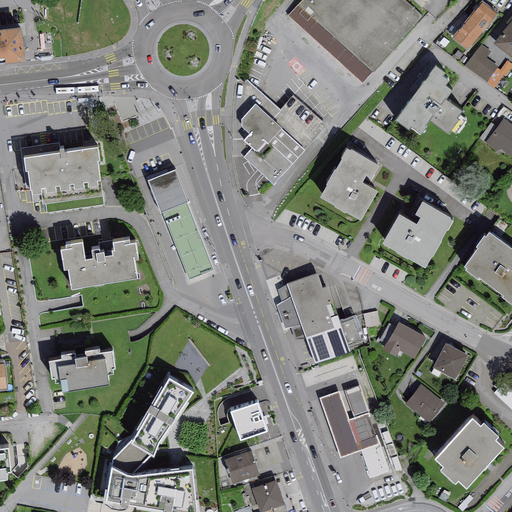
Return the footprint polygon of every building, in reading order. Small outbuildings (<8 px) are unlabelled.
[(423,18),(403,0),(302,0),(287,17),(362,85),(423,18)] [(472,51),(500,16),(485,4),(457,39),(472,51)] [(511,28),(499,44),(511,54),(511,28)] [(0,66),(25,63),(21,30),(0,32),(0,66)] [(479,53),(469,67),(491,82),(501,69),(479,53)] [(425,83),(395,124),(408,133),(411,130),(421,138),(427,130),(425,129),(429,123),(448,137),(451,133),(456,137),(466,123),(459,118),(462,115),(446,103),(452,94),(445,89),(449,84),(443,80),(445,76),(435,69),(429,78),(430,78),(426,84),(425,83)] [(254,108),(304,151),(327,124),(295,96),(282,109),(250,81),(240,92),(239,123),(254,108)] [(244,159),(273,185),(304,151),(254,108),(239,123),(240,131),(248,140),(241,151),(244,159)] [(511,125),(503,119),(485,144),(497,153),(499,150),(511,158),(511,125)] [(103,145),(29,156),(36,200),(110,189),(103,145)] [(379,169),(351,153),(350,154),(347,152),(341,162),(342,162),(336,173),(335,173),(326,188),(327,189),(320,201),(336,210),(335,210),(345,216),(346,215),(360,223),(377,194),(362,186),(366,179),(371,182),(379,169)] [(175,171),(148,182),(161,214),(162,214),(187,204),(188,203),(175,171)] [(187,204),(162,214),(189,281),(213,271),(187,204)] [(450,221),(422,205),(415,218),(420,221),(417,226),(400,216),(383,247),(397,255),(396,256),(407,263),(408,262),(425,271),(432,259),(433,260),(441,245),(440,245),(446,234),(447,234),(453,225),(449,223),(450,221)] [(511,252),(489,236),(486,241),(484,239),(476,250),(478,252),(464,271),(466,272),(465,274),(477,282),(478,281),(503,299),(502,301),(511,308),(511,252)] [(70,271),(73,289),(140,280),(136,255),(140,255),(139,244),(132,245),(131,240),(113,243),(115,255),(103,257),(102,249),(94,250),(95,259),(87,260),(84,243),(67,245),(67,250),(63,250),(66,272),(70,271)] [(317,268),(286,279),(287,281),(277,287),(281,298),(276,302),(284,325),(301,321),(315,360),(366,342),(355,311),(341,316),(328,280),(322,282),(317,268)] [(379,310),(366,314),(369,326),(382,323),(379,310)] [(426,332),(398,317),(383,345),(400,354),(403,348),(414,354),(426,332)] [(468,349),(445,337),(433,362),(455,373),(468,349)] [(113,350),(49,358),(51,376),(57,375),(59,387),(111,381),(109,367),(115,366),(113,350)] [(6,363),(0,363),(0,389),(9,388),(6,363)] [(193,381),(169,367),(152,395),(150,394),(147,400),(149,401),(130,433),(131,434),(154,447),(160,434),(162,435),(187,392),(187,391),(193,381)] [(421,381),(404,401),(428,420),(444,401),(421,381)] [(345,387),(354,411),(368,406),(359,382),(345,387)] [(339,388),(319,395),(340,454),(358,447),(348,417),(349,416),(339,388)] [(270,424),(258,392),(227,403),(239,435),(270,424)] [(472,405),(434,446),(443,454),(440,457),(456,472),(458,469),(466,476),(504,435),(496,427),(499,424),(483,410),(480,413),(472,405)] [(369,409),(349,416),(348,417),(358,447),(361,446),(371,475),(390,468),(369,409)] [(127,464),(135,465),(154,447),(131,434),(111,456),(127,464)] [(0,475),(7,475),(7,468),(11,467),(9,439),(0,439),(0,475)] [(224,456),(232,480),(260,471),(252,447),(224,456)] [(127,464),(111,456),(103,493),(201,510),(198,489),(196,489),(192,459),(135,465),(127,464)] [(252,484),(260,508),(284,500),(276,475),(252,484)]
